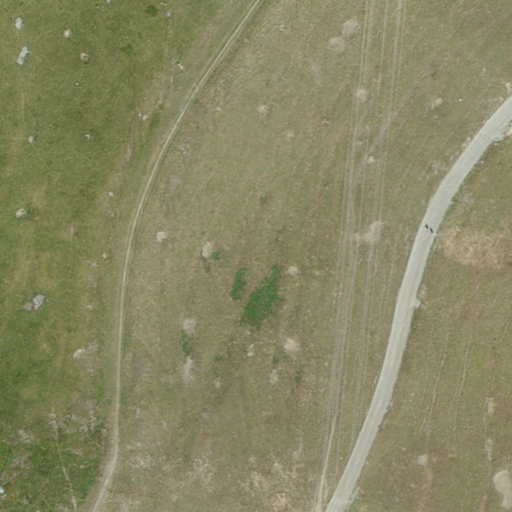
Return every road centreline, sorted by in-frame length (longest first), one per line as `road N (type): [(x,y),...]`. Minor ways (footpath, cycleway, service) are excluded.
road 1 (track): [(258,0),(162,143),(122,283),(112,447),(94,511)]
road 2 (track): [(329,511),(389,381),(407,287),(435,209),(511,112)]
